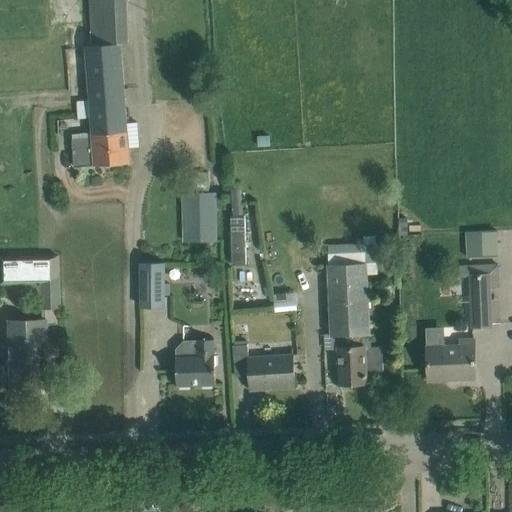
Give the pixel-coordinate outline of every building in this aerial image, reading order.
[(92,137),(72,138),(73,146),(74,166),(130,163),(129,145),(139,144),(137,120),(127,121),(122,43),(90,45),(86,45),(90,100),(77,101),(79,116),(91,115),(92,137)] [(237,206),(246,206),(245,183),(236,184),(237,206)] [(184,193),(185,241),(216,240),(216,192),(184,193)] [(236,246),(251,245),(250,215),(235,216),(236,246)] [(481,232),(466,232),(467,257),(482,257),(498,256),(498,231),(481,232)] [(57,307),(57,255),(0,255),(0,284),(40,284),(40,307),(57,307)] [(141,306),(165,306),(165,262),(141,262),(141,306)] [(499,288),(498,264),(459,266),(459,278),(470,277),(472,327),(492,326),(491,300),(490,288),(499,288)] [(367,266),(329,266),(332,349),(338,349),(370,349),(370,346),(367,266)] [(8,322),(9,370),(10,390),(37,389),(36,357),(45,357),(44,337),(44,321),(8,322)] [(426,328),(427,346),(428,380),(476,378),(474,338),(459,339),(460,345),(446,345),(445,327),(426,328)] [(214,339),(196,340),(184,340),(176,349),(177,385),(216,384),(215,355),(214,355),(214,339)] [(248,344),(233,345),(234,355),(248,354),(248,344)] [(370,349),(338,349),(340,384),(367,383),(366,371),(383,370),(382,346),(370,346),(370,349)] [(248,354),(234,355),(235,375),(249,374),(250,389),(295,385),(294,365),(293,355),(248,358),(248,354)]
